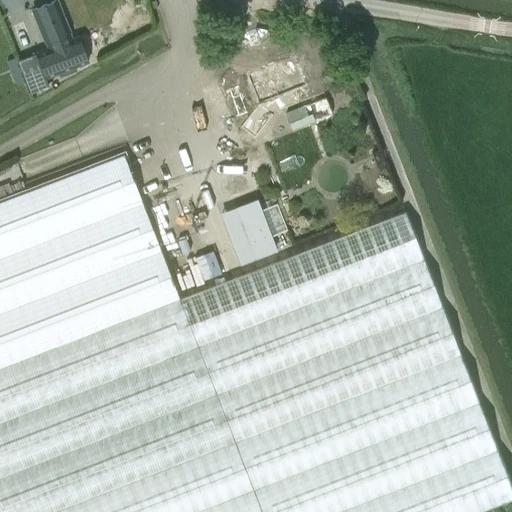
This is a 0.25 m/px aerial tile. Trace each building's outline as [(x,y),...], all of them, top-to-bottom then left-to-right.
[(46,43),(69,34),(68,31),(56,0),(33,9),(45,40),(46,43)] [(72,43),(69,34),(46,43),(47,46),(36,51),(33,52),(17,59),(31,92),(47,85),(43,77),(46,76),(57,71),(89,59),(81,40),(72,43)] [(285,57),(225,78),(232,97),(237,95),(240,103),(289,85),(332,115),(345,95),(301,65),(289,69),(285,57)] [(0,511),(511,511),(511,489),(404,211),(295,254),(179,297),(123,152),(0,199),(0,511)] [(236,206),(256,259),(277,251),(257,198),(236,206)] [(160,226),(174,263),(191,256),(177,220),(160,226)]
